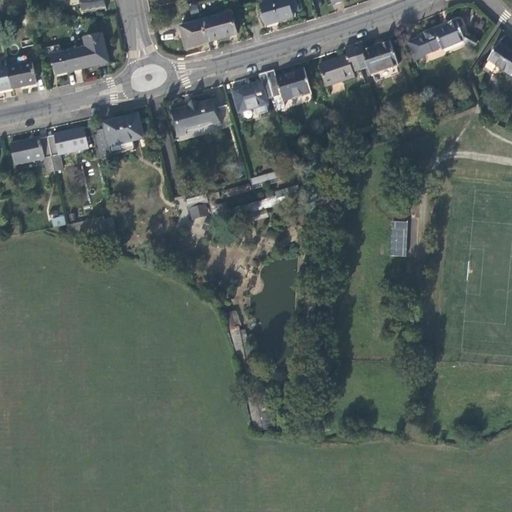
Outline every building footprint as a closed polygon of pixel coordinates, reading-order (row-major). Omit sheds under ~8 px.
[(273,24),(280,21),(273,0),(270,0),(271,1),(262,4),(260,5),(267,25),(273,24)] [(273,0),(280,21),(287,19),(293,18),(291,13),(287,0),(273,0)] [(295,0),(287,0),(291,13),(299,10),(295,0)] [(230,13),(202,21),(208,42),(222,38),(236,34),(230,13)] [(198,45),(208,42),(202,21),(181,27),(187,48),(198,45)] [(448,27),(442,30),(450,48),(465,41),(464,38),(456,21),(447,25),(448,27)] [(443,52),(450,48),(442,30),(434,33),(433,31),(423,36),(424,37),(415,41),(416,43),(409,46),(417,63),(427,59),(426,57),(442,50),(443,52)] [(85,48),(76,50),(81,69),(109,63),(101,33),(82,37),(85,48)] [(468,36),(464,38),(465,41),(467,45),(474,50),(479,43),(468,36)] [(363,52),(361,45),(351,48),(360,73),(370,69),(372,77),(399,68),(389,43),(363,52)] [(511,48),(504,43),(492,60),(511,73),(511,48)] [(352,76),(360,73),(351,48),(343,51),(346,58),(319,68),(326,89),(353,80),(352,76)] [(56,75),(81,69),(76,50),(51,56),(56,75)] [(31,64),(7,69),(11,90),(36,84),(31,64)] [(0,91),(11,90),(7,69),(6,68),(0,69),(0,91)] [(275,80),(273,73),(265,75),(273,100),(279,98),(281,105),(282,105),(311,96),(303,70),(275,80)] [(266,103),(273,100),(265,75),(257,77),(259,84),(232,93),(239,115),(267,106),(266,103)] [(279,98),(273,100),(277,112),(279,113),(282,112),(283,110),(282,105),(281,105),(279,98)] [(185,110),(170,114),(177,140),(185,138),(187,132),(197,130),(208,126),(217,130),(220,129),(213,102),(198,106),(191,104),(185,110)] [(104,132),(91,135),(98,162),(110,159),(108,150),(142,142),(137,118),(102,126),(104,132)] [(53,136),(45,138),(54,173),(61,171),(58,156),(86,149),(81,129),(53,135),(53,136)] [(44,175),(54,173),(45,138),(37,140),(37,138),(8,145),(13,166),(40,160),(44,175)] [(253,185),(275,178),(274,172),(251,178),(253,185)] [(299,187),(277,194),(281,206),(302,199),(299,187)] [(206,207),(190,211),(193,222),(208,217),(206,207)] [(52,226),(65,225),(64,216),(51,217),(52,226)] [(406,259),(407,225),(392,224),(390,258),(406,259)] [(235,310),(228,313),(232,324),(239,322),(235,310)] [(475,409),(468,401),(455,412),(446,402),(437,411),(451,426),(459,418),(462,421),(475,409)]
